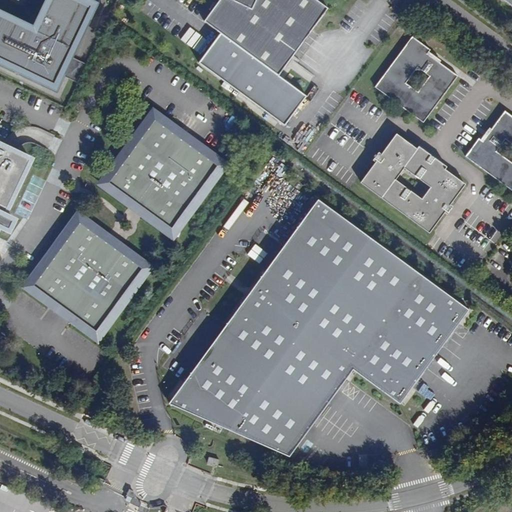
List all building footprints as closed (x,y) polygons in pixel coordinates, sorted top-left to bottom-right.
[(0,60),(55,87),(94,5),(82,0),(80,0),(80,2),(74,0),(49,0),(35,30),(0,13),(0,60)] [(220,33),(279,74),(291,58),(289,56),(307,31),(310,33),(328,8),(318,0),(316,2),(314,0),(223,0),(221,3),(219,2),(204,22),(220,33)] [(291,58),(310,33),(307,31),(289,56),(291,58)] [(279,74),(220,33),(200,61),(287,122),(306,93),(279,74)] [(457,76),(440,64),(428,55),(430,51),(431,50),(413,37),(375,87),(423,123),(457,76)] [(442,60),(430,51),(428,55),(440,64),(442,60)] [(180,131),(153,111),(100,184),(129,205),(130,204),(144,213),(143,215),(172,237),(226,164),(199,144),(197,147),(178,134),(180,131)] [(480,139),(478,138),(464,157),(511,192),(511,117),(504,111),(491,129),(482,141),(480,139)] [(489,128),(480,139),(482,141),(491,129),(489,128)] [(443,213),(449,204),(464,184),(444,170),(416,149),(396,134),(381,154),(375,162),(360,182),(428,232),(443,213)] [(0,225),(6,228),(10,218),(4,215),(30,159),(0,145),(0,225)] [(446,166),(419,146),(416,149),(444,170),(446,166)] [(378,151),(372,160),(375,162),(381,154),(378,151)] [(254,441),(288,455),(352,369),(399,403),(468,309),(317,198),(167,403),(190,413),(225,429),(254,441)] [(445,215),(452,206),(449,204),(443,213),(445,215)] [(107,236),(78,214),(24,287),(51,307),(53,303),(72,317),(70,320),(97,340),(150,267),(121,246),(119,247),(106,237),(107,236)] [(254,244),(248,257),(259,263),(266,250),(254,244)] [(511,332),(498,327),(492,343),(511,350),(511,332)] [(209,457),(208,463),(218,465),(219,459),(209,457)]
